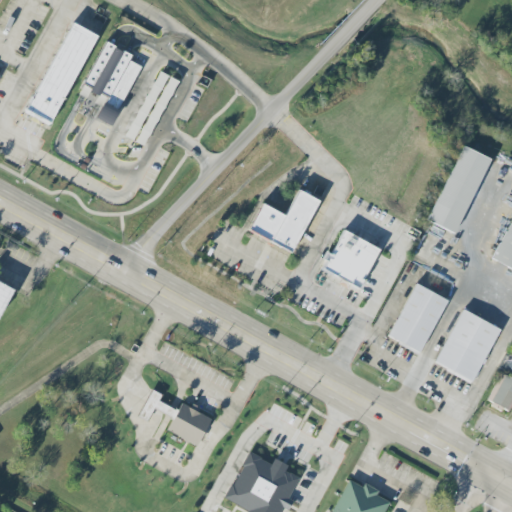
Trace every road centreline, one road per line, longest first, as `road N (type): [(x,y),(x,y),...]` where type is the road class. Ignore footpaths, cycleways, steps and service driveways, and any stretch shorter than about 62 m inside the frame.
road 1 (primary): [(0,195),(410,425)]
road 2 (residential): [(128,268),(329,52)]
